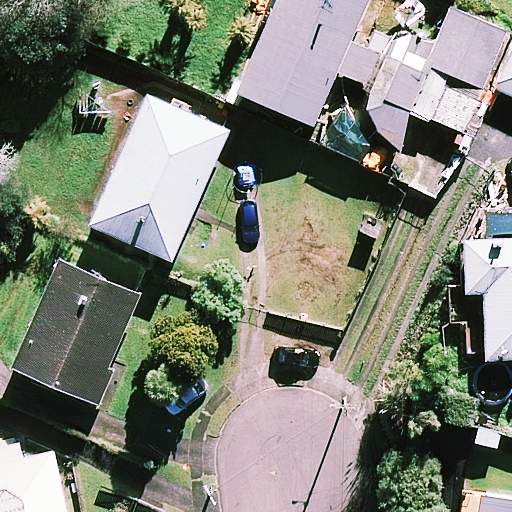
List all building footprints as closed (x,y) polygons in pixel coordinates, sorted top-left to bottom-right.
[(364,0),(271,0),(234,91),(311,123),(333,70),(363,82),(375,53),(347,41),(364,0)] [(412,10),(403,29),(395,26),(367,90),(379,95),(370,117),(397,149),(414,111),(456,130),(502,28),(464,11),(439,0),(396,0),(395,3),(412,10)] [(511,60),(499,89),(511,95),(511,60)] [(226,129),(143,93),(86,220),(168,257),(226,129)] [(511,212),(490,213),(490,236),(461,237),(461,286),(481,286),(482,356),(511,356),(511,212)] [(116,364),(108,361),(137,293),(57,259),(11,364),(86,396),(99,402),(116,364)] [(0,511),(65,511),(52,450),(19,457),(16,442),(0,445),(0,511)] [(511,511),(511,499),(478,494),(475,511),(511,511)]
